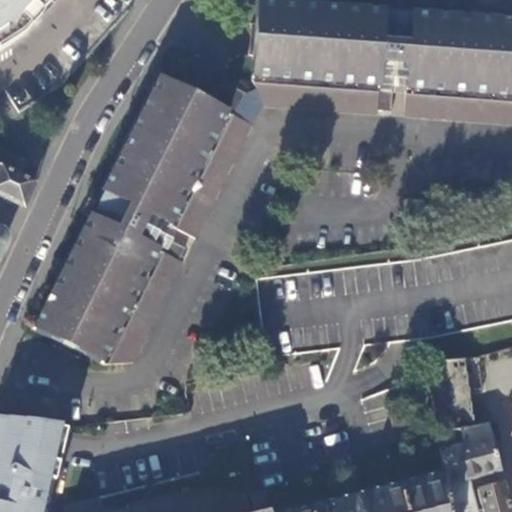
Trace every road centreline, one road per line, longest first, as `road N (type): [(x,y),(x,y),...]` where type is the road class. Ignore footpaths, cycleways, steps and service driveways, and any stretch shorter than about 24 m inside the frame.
road 1 (unknown): [(89,386),(87,446),(98,454),(342,389),(352,373),(345,310)]
road 2 (residential): [(0,315),(62,185),(171,0)]
road 3 (unknown): [(345,310),(511,282)]
